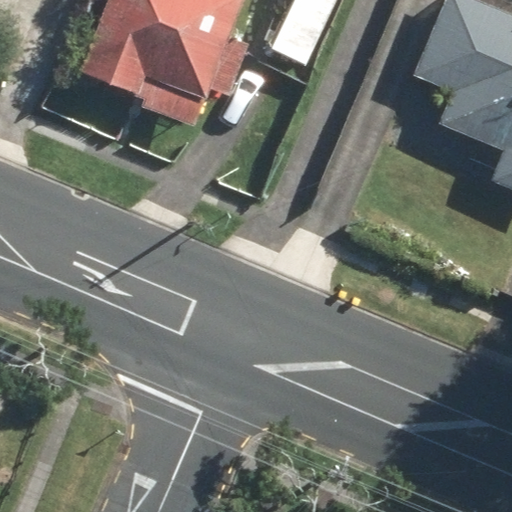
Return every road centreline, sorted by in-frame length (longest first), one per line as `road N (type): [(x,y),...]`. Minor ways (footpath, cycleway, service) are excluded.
road 1 (tertiary): [(235,334),(511,450)]
road 2 (tertiary): [(0,235),(235,334)]
road 3 (residential): [(159,511),(235,334)]
